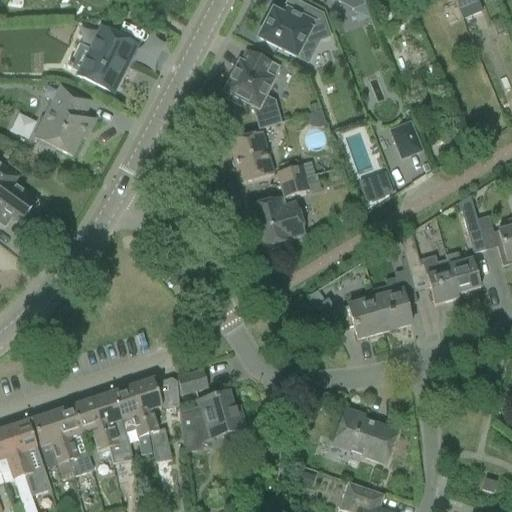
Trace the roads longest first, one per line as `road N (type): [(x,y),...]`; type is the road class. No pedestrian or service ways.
road 1 (residential): [(232,319),(461,183)]
road 2 (tertiary): [(118,205),(223,0)]
road 3 (residential): [(232,319),(275,386),(347,385),(422,370)]
road 4 (residential): [(0,419),(188,345)]
road 5 (tertiary): [(0,338),(53,291),(118,205)]
road 6 (residential): [(118,205),(174,248),(232,319)]
road 7 (residential): [(422,370),(431,455),(427,511)]
